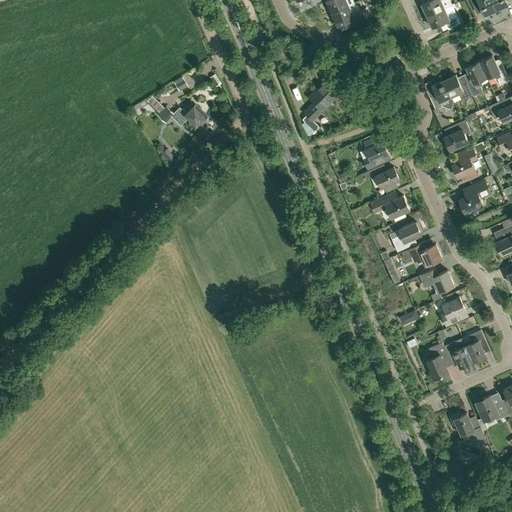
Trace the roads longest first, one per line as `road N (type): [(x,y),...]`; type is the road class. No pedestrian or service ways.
road 1 (secondary): [(225,0),(435,511)]
road 2 (unclassified): [(0,368),(243,119),(242,99),(196,0)]
road 3 (residential): [(511,338),(486,285),(458,255),(413,157),(423,113),(406,70)]
road 4 (residential): [(276,0),(296,27),(406,70)]
